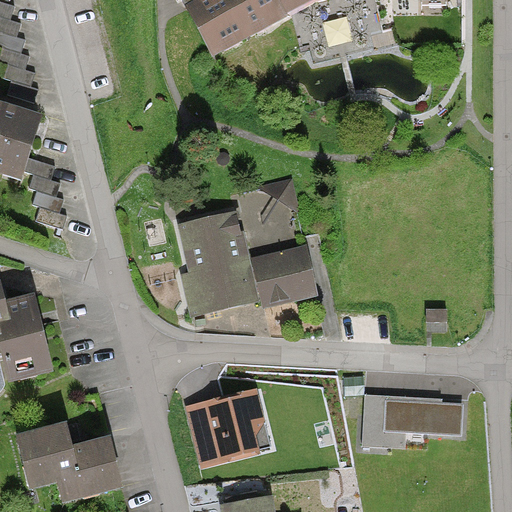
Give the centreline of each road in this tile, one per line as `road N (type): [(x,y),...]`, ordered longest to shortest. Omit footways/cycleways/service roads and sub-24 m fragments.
road 1 (residential): [(48,0),(136,357)]
road 2 (residential): [(502,364),(228,351),(136,357)]
road 3 (residential): [(503,0),(502,364)]
road 4 (residential): [(136,357),(174,511)]
road 5 (residential): [(502,364),(504,511)]
